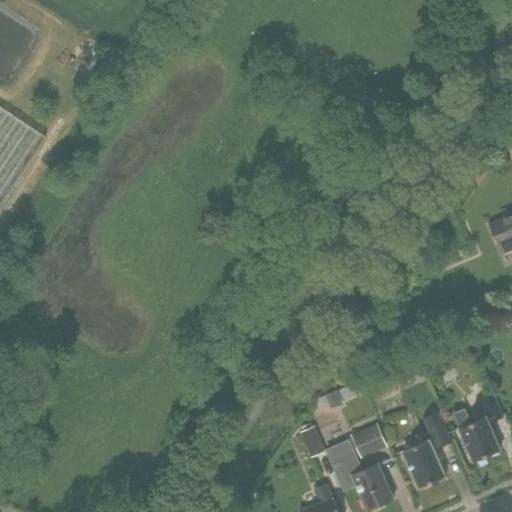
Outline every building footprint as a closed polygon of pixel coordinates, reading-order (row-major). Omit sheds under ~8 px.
[(0,203),(45,136),(0,106),(0,203)] [(511,212),(488,223),(503,256),(511,251),(511,212)] [(511,308),(503,313),(509,325),(511,323),(511,308)] [(330,408),(344,403),(338,388),(324,394),(330,408)] [(459,427),(473,461),(500,449),(488,421),(490,420),(491,422),(503,417),(491,391),(476,398),(482,412),(486,410),(488,415),(471,422),(465,407),(452,412),(459,427)] [(432,437),(402,450),(419,487),(445,476),(433,449),(437,447),(437,448),(452,441),(438,410),(423,417),(432,437)] [(351,433),(361,456),(387,444),(377,422),(351,433)] [(311,457),(325,451),(314,425),(300,431),(311,457)] [(362,469),(347,438),(326,448),(344,489),(356,484),(367,510),(393,499),(377,463),(362,469)] [(321,502),(299,511),(339,511),(333,496),(333,497),(326,482),(315,487),(321,502)]
